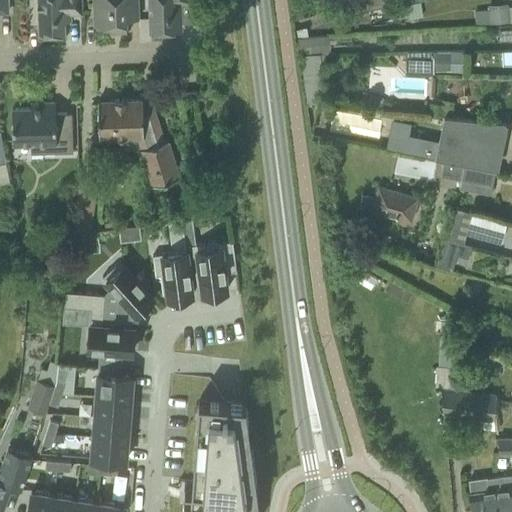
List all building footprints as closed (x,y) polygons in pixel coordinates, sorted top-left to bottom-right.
[(82,13),(81,0),(37,0),(38,32),(64,32),(64,15),(69,15),(69,13),(82,13)] [(138,18),(137,0),(93,0),(94,25),(110,24),(110,30),(126,30),(126,18),(138,18)] [(193,1),(193,0),(149,0),(150,29),(180,28),(179,1),(193,1)] [(509,7),(488,9),(490,23),(510,21),(509,7)] [(331,47),(330,35),(299,37),(301,54),(318,53),(317,48),(331,47)] [(318,53),(301,54),(298,54),(306,104),(325,105),(318,53)] [(97,100),(98,120),(99,137),(142,135),(145,147),(140,148),(152,185),(179,177),(167,139),(164,141),(153,105),(142,105),(142,98),(97,100)] [(12,108),(12,128),(13,143),(44,142),(44,152),(72,151),(71,112),(55,113),(55,101),(40,101),(40,107),(12,108)] [(443,104),(429,103),(428,115),(442,116),(443,104)] [(321,132),(319,106),(310,107),(312,133),(321,132)] [(390,120),(385,148),(434,157),(463,163),(495,169),(495,167),(504,123),(505,121),(444,115),(438,140),(408,134),(410,124),(390,120)] [(463,163),(458,187),(491,192),(495,169),(463,163)] [(419,195),(378,183),(371,209),(385,214),(384,217),(410,224),(419,195)] [(456,239),(464,210),(451,206),(443,236),(456,239)] [(91,231),(93,216),(75,214),(73,233),(91,231)] [(165,252),(152,254),(155,274),(160,274),(162,292),(167,292),(168,298),(192,295),(182,219),(168,221),(172,251),(165,252)] [(71,244),(72,234),(63,233),(62,243),(71,244)] [(208,242),(191,244),(197,289),(202,288),(203,293),(226,290),(224,272),(236,270),(232,240),(220,241),(220,240),(208,242)] [(113,266),(102,276),(136,313),(153,297),(120,260),(113,266)] [(103,309),(104,294),(64,291),(63,305),(90,308),(103,309)] [(435,387),(441,388),(440,383),(459,386),(462,367),(453,366),(457,310),(440,309),(438,336),(443,336),(440,366),(437,365),(435,387)] [(89,324),(87,347),(132,351),(134,327),(89,324)] [(45,412),(54,383),(58,372),(42,367),(38,378),(37,378),(27,406),(45,412)] [(131,396),(133,375),(97,372),(95,393),(131,396)] [(57,377),(53,389),(61,392),(65,380),(57,377)] [(462,415),(461,390),(459,390),(459,386),(440,383),(441,388),(443,413),(462,415)] [(58,404),(61,392),(53,389),(49,401),(58,404)] [(496,394),(464,390),(461,390),(462,415),(493,419),(496,394)] [(129,416),(131,396),(95,393),(94,414),(129,416)] [(184,486),(182,511),(250,511),(252,503),(258,504),(245,402),(198,398),(191,486),(184,486)] [(128,437),(129,416),(94,414),(92,434),(128,437)] [(50,417),(46,429),(55,432),(59,420),(50,417)] [(34,443),(40,424),(30,421),(24,439),(34,443)] [(51,444),(55,432),(46,429),(42,441),(51,444)] [(126,458),(128,437),(92,434),(90,455),(126,458)] [(511,436),(498,437),(498,453),(511,453),(511,436)] [(21,488),(32,454),(7,446),(0,468),(0,511),(7,494),(10,484),(21,488)] [(57,468),(58,459),(46,458),(45,467),(57,468)] [(71,460),(58,459),(57,468),(70,469),(71,460)] [(101,463),(101,462),(89,461),(88,470),(100,471),(101,463)] [(100,471),(100,473),(113,474),(113,470),(114,464),(101,463),(100,471)] [(511,511),(511,473),(501,475),(504,499),(498,500),(498,504),(495,504),(495,511),(511,511)] [(504,499),(501,475),(469,479),(471,491),(469,491),(470,504),(471,511),(495,511),(495,504),(498,504),(498,500),(504,499)] [(49,511),(52,493),(31,489),(26,511),(49,511)] [(71,511),(74,496),(52,493),(49,511),(71,511)] [(93,511),(96,500),(74,496),(71,511),(93,511)] [(116,511),(118,503),(96,500),(93,511),(116,511)]
